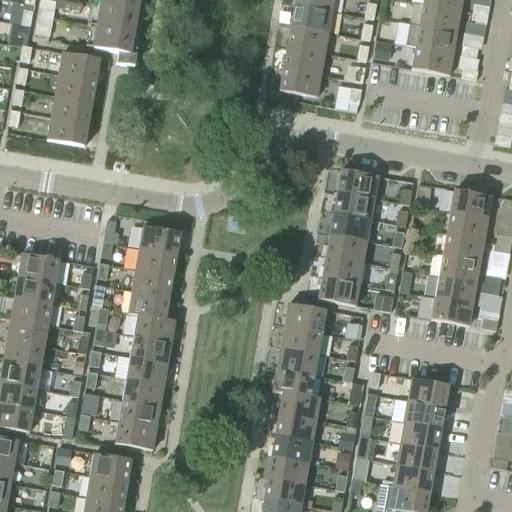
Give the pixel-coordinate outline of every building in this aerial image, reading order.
[(136,15),(138,0),(100,0),(99,8),(136,15)] [(331,14),(333,0),(294,0),(293,7),(331,14)] [(459,14),(461,0),(422,0),(421,7),(459,14)] [(39,2),(37,10),(53,13),(54,5),(39,2)] [(371,22),(374,7),(365,5),(362,21),(371,22)] [(327,36),(331,14),(293,7),(290,29),(327,36)] [(455,36),(459,14),(421,7),(418,29),(455,36)] [(472,7),(470,16),(486,19),(488,10),(472,7)] [(132,37),(136,15),(99,8),(95,30),(132,37)] [(51,22),(53,13),(37,10),(36,19),(51,22)] [(28,29),(30,14),(21,13),(19,27),(28,29)] [(485,27),(486,19),(470,16),(469,24),(485,27)] [(50,30),(51,22),(36,19),(34,27),(50,30)] [(48,39),(50,30),(34,27),(33,36),(48,39)] [(358,42),(368,43),(371,28),(361,27),(358,42)] [(418,29),(408,27),(404,49),(414,51),(451,57),(455,36),(418,29)] [(323,57),(327,36),(290,29),(286,51),(323,57)] [(129,57),(132,37),(95,30),(91,51),(117,56),(115,67),(133,70),(135,58),(129,57)] [(355,63),(364,64),(365,64),(367,50),(358,48),(355,63)] [(29,50),(20,49),(18,64),(27,65),(29,50)] [(476,52),(461,49),(459,58),(475,61),(476,52)] [(319,79),(323,57),(286,51),(282,72),(319,79)] [(448,79),(451,57),(414,51),(410,72),(448,79)] [(61,55),(57,77),(95,84),(99,62),(61,55)] [(361,86),(363,71),(354,69),(352,85),(361,86)] [(26,72),(16,70),(14,85),(24,87),(26,72)] [(461,71),(459,81),(475,84),(477,74),(461,71)] [(315,101),(319,79),(282,72),(278,94),(315,101)] [(91,106),(95,84),(57,77),(53,99),(91,106)] [(10,107),(20,109),(22,94),(13,92),(10,107)] [(348,106),(357,108),(359,93),(350,92),(348,106)] [(87,128),(91,106),(53,99),(50,121),(87,128)] [(10,113),(7,128),(16,129),(19,114),(10,113)] [(497,125),(511,127),(511,118),(499,116),(497,125)] [(83,149),(87,128),(50,121),(46,142),(83,149)] [(493,147),(508,150),(510,141),(494,138),(493,147)] [(339,173),(335,195),(373,201),(377,179),(376,179),(339,173)] [(399,206),(408,208),(411,193),(402,191),(399,206)] [(452,193),(448,215),(486,222),(490,199),(452,193)] [(369,223),(373,201),(335,195),(331,216),(369,223)] [(501,211),(511,212),(511,203),(502,201),(501,211)] [(404,230),(404,229),(406,214),(396,212),(394,228),(404,230)] [(482,243),(486,222),(448,215),(445,236),(482,243)] [(365,244),(369,223),(331,216),(328,237),(365,244)] [(105,223),(103,238),(112,240),(115,225),(105,223)] [(141,229),(137,252),(175,258),(179,236),(141,229)] [(400,251),(400,250),(402,235),(393,234),(390,249),(400,251)] [(478,264),(482,243),(445,236),(441,258),(478,264)] [(365,244),(328,237),(324,259),(361,265),(365,244)] [(496,237),(495,245),(509,248),(511,240),(496,237)] [(102,245),(99,259),(109,261),(111,247),(111,246),(102,245)] [(508,257),(509,248),(495,245),(493,255),(508,257)] [(171,279),(175,258),(137,252),(134,273),(171,279)] [(396,272),(396,271),(399,257),(389,255),(386,270),(396,272)] [(20,257),(16,279),(54,285),(58,263),(20,257)] [(475,285),(478,264),(441,258),(437,279),(475,285)] [(358,287),(361,265),(324,259),(320,280),(358,287)] [(98,266),(97,270),(96,281),(105,282),(108,268),(98,266)] [(168,300),(171,279),(134,273),(130,294),(168,300)] [(410,276),(402,274),(398,293),(407,295),(410,276)] [(79,291),(89,293),(91,277),(82,275),(79,291)] [(383,291),(392,293),(395,278),(385,276),(383,291)] [(50,307),(54,285),(16,279),(13,300),(50,307)] [(473,291),(475,285),(437,279),(433,300),(471,307),(473,291)] [(484,279),(483,287),(498,289),(499,281),(484,279)] [(354,309),(358,287),(320,280),(316,303),(354,309)] [(483,287),(475,285),(473,291),(482,293),(481,296),(496,299),(498,289),(483,287)] [(104,289),(94,288),(91,310),(97,311),(100,311),(104,289)] [(164,323),(164,321),(168,300),(130,294),(126,317),(135,318),(135,317),(164,323)] [(75,311),(85,314),(88,298),(78,296),(75,311)] [(382,298),(379,314),(388,315),(391,300),(382,298)] [(46,328),(50,307),(13,300),(9,322),(46,328)] [(467,329),(471,307),(433,300),(429,323),(467,329)] [(286,307),(282,329),(320,335),(324,314),(286,307)] [(100,311),(97,311),(95,326),(105,327),(107,312),(100,311)] [(173,323),(164,321),(164,323),(135,317),(135,318),(132,339),(169,345),(173,323)] [(74,318),(72,333),(81,335),(84,320),(74,318)] [(43,350),(46,328),(9,322),(5,343),(43,350)] [(481,322),(479,331),(494,334),(496,325),(481,322)] [(348,340),(358,342),(360,328),(350,326),(348,340)] [(316,357),(320,335),(282,329),(278,351),(316,357)] [(103,334),(94,332),(91,347),(100,349),(103,334)] [(165,367),(169,345),(132,339),(128,360),(165,367)] [(84,357),(87,342),(77,340),(74,356),(84,357)] [(39,371),(43,350),(5,343),(1,364),(39,371)] [(344,362),(354,364),(357,350),(346,348),(344,362)] [(313,378),(316,357),(278,351),(275,372),(313,378)] [(99,355),(90,353),(87,368),(97,370),(99,355)] [(162,388),(165,367),(128,360),(124,381),(162,388)] [(71,377),(80,378),(83,363),(73,362),(71,377)] [(0,385),(35,392),(39,371),(1,364),(0,370),(0,385)] [(340,383),(350,385),(353,371),(343,369),(340,383)] [(309,399),(313,378),(275,372),(271,394),(280,396),(280,394),(308,400),(309,399)] [(96,376),(86,374),(83,390),(93,392),(96,376)] [(369,375),(367,391),(376,392),(378,377),(369,375)] [(158,409),(162,388),(124,381),(121,403),(158,409)] [(409,382),(405,405),(443,411),(447,389),(409,382)] [(76,400),(77,399),(79,384),(70,383),(67,398),(76,400)] [(0,408),(31,414),(35,392),(0,385),(0,408)] [(361,387),(350,385),(349,394),(352,395),(349,406),(357,408),(361,387)] [(318,401),(309,399),(308,400),(280,394),(280,396),(276,417),(314,423),(318,401)] [(92,397),(82,396),(80,411),(89,413),(92,397)] [(365,397),(363,409),(363,413),(372,414),(375,399),(365,397)] [(154,431),(158,409),(121,403),(117,425),(154,431)] [(72,421),(75,406),(66,404),(63,419),(72,421)] [(439,432),(443,411),(405,405),(401,426),(439,432)] [(0,430),(27,436),(31,414),(0,408),(0,430)] [(345,429),(354,430),(356,414),(348,413),(345,429)] [(88,419),(79,417),(76,433),(85,434),(88,419)] [(310,445),(314,423),(276,417),(272,438),(310,445)] [(361,417),(361,419),(359,433),(368,435),(371,419),(361,417)] [(511,419),(501,417),(499,427),(511,428),(511,419)] [(68,443),(69,439),(71,427),(62,425),(59,442),(68,443)] [(150,453),(154,431),(117,425),(113,447),(150,453)] [(435,454),(439,432),(401,426),(398,447),(435,454)] [(511,437),(511,428),(499,427),(498,435),(511,437)] [(350,452),(353,437),(343,435),(340,450),(350,452)] [(306,466),(310,445),(272,438),(269,460),(306,466)] [(358,439),(358,440),(355,454),(365,456),(367,440),(358,439)] [(0,440),(0,463),(13,466),(17,443),(0,440)] [(431,475),(435,454),(398,447),(394,469),(431,475)] [(66,452),(56,450),(54,466),(63,467),(66,452)] [(92,456),(88,480),(126,486),(130,463),(92,456)] [(346,473),(349,458),(339,456),(336,471),(346,473)] [(303,487),(306,466),(269,460),(265,480),(303,487)] [(354,460),(354,462),(351,475),(361,477),(364,462),(354,460)] [(489,470),(505,473),(506,463),(491,460),(489,470)] [(0,485),(9,488),(13,466),(0,463),(0,485)] [(427,496),(431,475),(394,469),(390,489),(390,490),(427,496)] [(52,472),(52,473),(50,487),(59,489),(61,473),(52,472)] [(342,495),(342,494),(345,479),(335,477),(333,493),(342,495)] [(126,486),(88,480),(85,501),(122,507),(126,486)] [(303,487),(265,480),(261,501),(299,508),(303,487)] [(350,481),(350,483),(347,497),(357,498),(360,483),(350,481)] [(0,507),(5,509),(9,488),(0,485),(0,507)] [(424,511),(427,496),(390,490),(390,489),(379,488),(375,511),(424,511)] [(49,493),(48,494),(46,509),(55,510),(58,495),(49,493)] [(330,511),(339,511),(341,501),(332,499),(330,511)] [(121,511),(122,507),(85,501),(82,511),(121,511)] [(298,511),(299,508),(261,501),(259,511),(298,511)]
